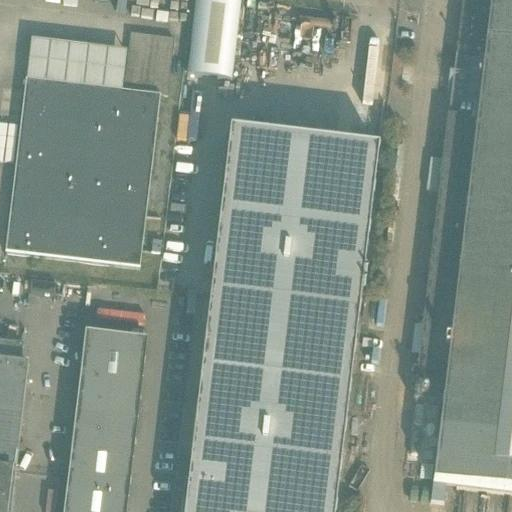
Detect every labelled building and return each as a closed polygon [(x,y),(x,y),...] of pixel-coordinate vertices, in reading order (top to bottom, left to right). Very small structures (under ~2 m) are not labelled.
[(202,0),(196,0),(187,79),(230,84),(240,4),(202,0)] [(511,0),(460,0),(460,1),(456,46),(447,120),(446,120),(413,403),(442,407),(432,488),(511,497),(511,0)] [(128,38),(121,94),(123,94),(160,99),(165,99),(172,43),(128,38)] [(139,272),(158,119),(160,99),(123,94),(121,94),(25,83),(5,256),(139,272)] [(334,511),(378,153),(229,136),(184,511),(334,511)] [(83,334),(62,511),(125,511),(134,443),(135,444),(140,403),(138,403),(146,342),(83,334)] [(0,511),(9,511),(27,368),(20,367),(22,348),(0,345),(0,511)]
